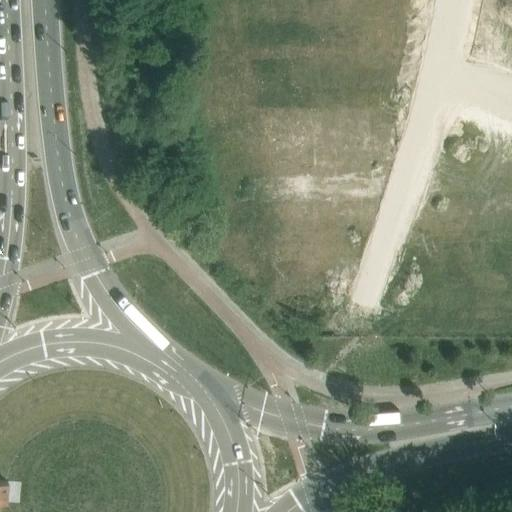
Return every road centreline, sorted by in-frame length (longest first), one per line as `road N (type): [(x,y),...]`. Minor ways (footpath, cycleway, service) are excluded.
road 1 (secondary): [(511,382),(445,386),(302,361),(242,333),(186,288),(149,247),(98,151),(66,0)]
road 2 (secondary): [(152,358),(93,273),(72,218),(57,157),(42,0)]
road 3 (secondary): [(511,406),(358,428),(290,419),(197,392)]
road 4 (secondary): [(5,0),(12,178),(0,285)]
road 5 (secondary): [(285,511),(404,460),(511,438)]
road 6 (secondary): [(152,358),(78,341),(0,363)]
road 7 (secondary): [(238,511),(232,452),(197,392)]
